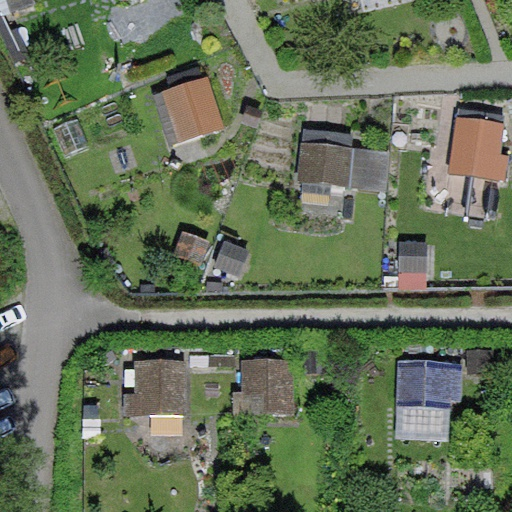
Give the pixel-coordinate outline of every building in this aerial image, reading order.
[(207,86),(169,99),(179,128),(218,115),(207,86)] [(503,132),(462,128),(459,157),(500,161),(503,132)] [(352,156),(307,152),(304,188),(349,192),(352,156)] [(291,368),(249,369),(250,400),(291,399),(291,368)] [(183,369),(144,369),(144,401),(183,400),(183,369)] [(449,372),(407,370),(406,403),(448,404),(449,372)]
